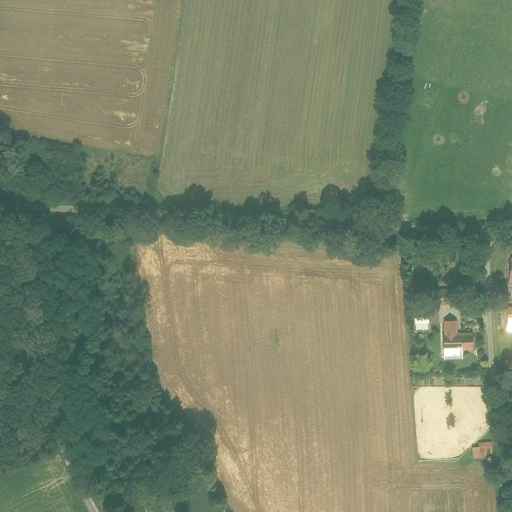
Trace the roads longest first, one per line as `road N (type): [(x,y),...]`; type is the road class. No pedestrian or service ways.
road 1 (residential): [(489,233),(0,203)]
road 2 (residential): [(489,233),(501,511)]
road 3 (residential): [(94,511),(0,309)]
